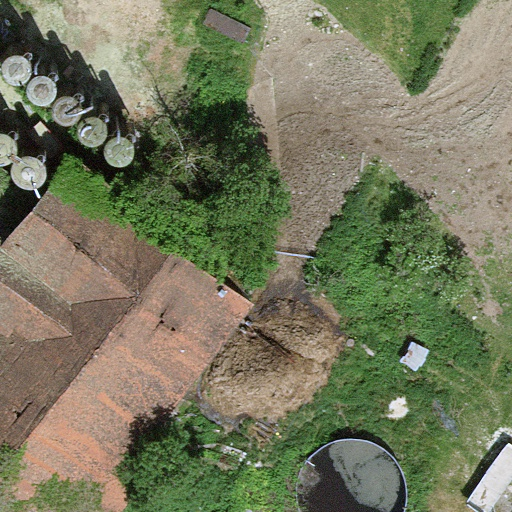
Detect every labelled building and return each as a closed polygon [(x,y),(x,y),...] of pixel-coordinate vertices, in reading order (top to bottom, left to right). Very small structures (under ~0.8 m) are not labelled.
[(3,53),(3,58),(8,65),(16,66),(23,62),(26,54),(23,47),(16,43),(10,44),(5,47),(3,53)] [(28,74),(27,80),(33,86),(41,88),(48,84),(51,76),(48,68),(41,64),(35,65),(30,68),(28,74)] [(54,93),(54,99),(59,105),(67,107),(74,102),(77,95),(74,87),(67,83),(61,84),(56,87),(54,93)] [(78,114),(78,120),(84,126),(92,128),(99,124),(102,116),(99,108),(91,104),(85,105),(81,108),(78,114)] [(0,148),(1,148),(8,144),(11,136),(8,129),(1,125),(0,125),(0,148)] [(104,136),(104,142),(110,148),(118,150),(125,145),(128,138),(125,130),(117,126),(112,127),(107,130),(104,136)] [(14,161),(13,166),(19,173),(27,174),(34,170),(37,162),(34,155),(27,151),(21,152),(16,155),(14,161)] [(147,429),(250,298),(65,154),(0,236),(0,485),(34,511),(116,511),(169,445),(147,429)]
